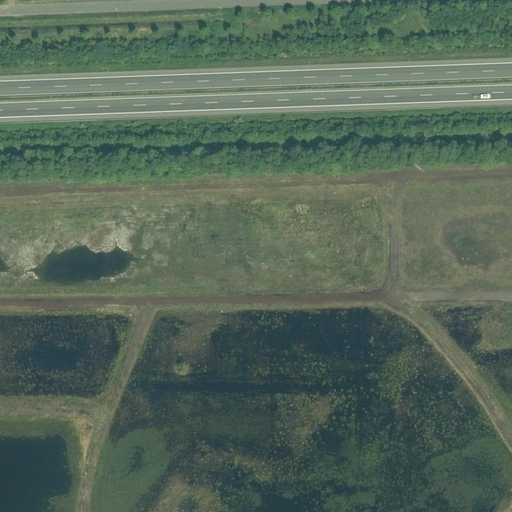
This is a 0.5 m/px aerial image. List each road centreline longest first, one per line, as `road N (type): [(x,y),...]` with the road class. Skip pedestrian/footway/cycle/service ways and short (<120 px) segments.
road 1 (trunk): [(0,111),(511,93)]
road 2 (trunk): [(511,71),(0,89)]
road 3 (unclassified): [(0,11),(310,0)]
